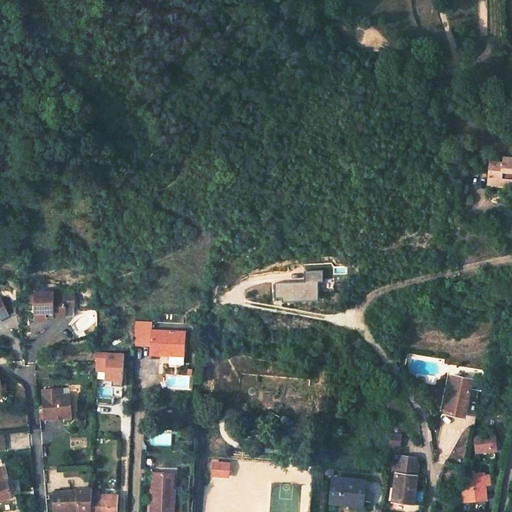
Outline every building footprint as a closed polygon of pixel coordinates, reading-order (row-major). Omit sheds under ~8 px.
[(511,159),(501,160),(502,166),(494,167),(495,175),(491,175),(493,189),(505,188),(505,184),(511,183),(511,159)] [(306,272),(306,283),(280,284),(280,299),(289,298),(289,303),(325,301),(324,271),(306,272)] [(55,290),(37,291),(39,319),(50,318),(50,315),(68,315),(67,293),(55,293),(55,290)] [(76,293),(67,293),(68,315),(77,314),(76,293)] [(0,318),(10,315),(3,298),(0,298),(0,318)] [(158,319),(143,318),(140,341),(156,343),(155,351),(166,352),(167,347),(178,348),(178,353),(188,354),(190,332),(157,328),(158,319)] [(122,384),(124,341),(95,340),(94,369),(105,369),(104,377),(112,377),(111,383),(122,384)] [(473,380),(453,376),(445,412),(463,416),(466,399),(468,400),(473,380)] [(38,388),(40,418),(68,417),(66,395),(57,395),(56,387),(38,388)] [(115,395),(97,394),(97,402),(114,403),(115,395)] [(403,448),(403,434),(391,434),(390,448),(403,448)] [(495,434),(475,437),(476,453),(497,451),(495,434)] [(417,456),(398,454),(393,500),(422,504),(424,490),(415,489),(418,465),(417,456)] [(210,474),(227,476),(228,464),(211,462),(210,474)] [(0,498),(12,495),(5,471),(0,472),(0,498)] [(153,498),(152,511),(174,511),(175,494),(173,494),(174,471),(161,471),(160,480),(153,480),(153,498)] [(460,502),(486,499),(484,483),(490,483),(489,476),(484,476),(484,474),(474,474),(473,471),(465,471),(460,502)] [(366,482),(334,478),(330,503),(345,505),(346,500),(363,502),(366,482)] [(78,488),(78,490),(54,491),(56,511),(79,510),(78,511),(79,511),(90,511),(91,490),(91,488),(78,488)] [(114,511),(116,492),(97,492),(97,490),(91,490),(90,511),(114,511)]
